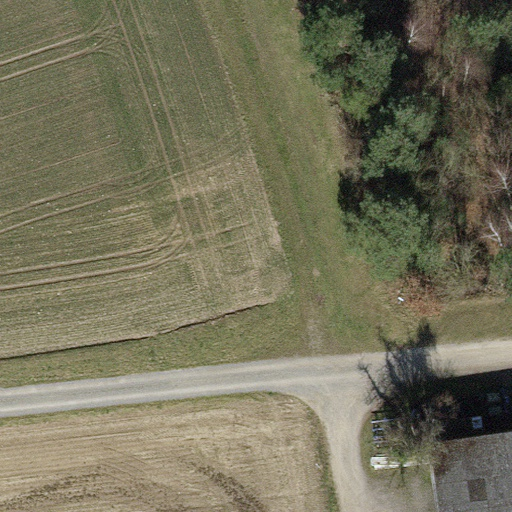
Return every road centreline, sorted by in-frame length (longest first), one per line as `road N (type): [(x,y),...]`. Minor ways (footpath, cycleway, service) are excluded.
road 1 (track): [(0,396),(511,354)]
road 2 (track): [(353,511),(333,370)]
